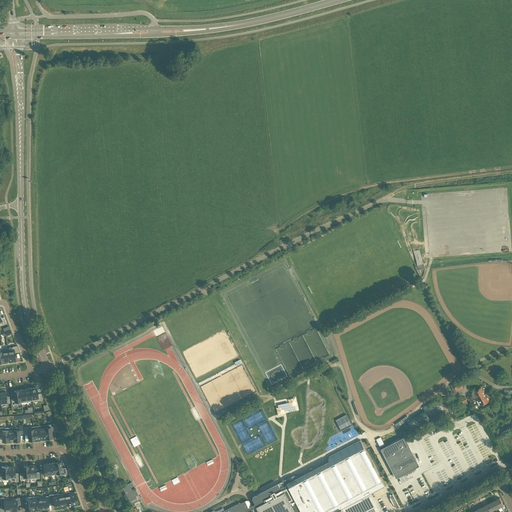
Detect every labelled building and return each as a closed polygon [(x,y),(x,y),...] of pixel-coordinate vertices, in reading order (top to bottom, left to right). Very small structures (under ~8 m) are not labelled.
[(156,336),(163,350),(172,345),(165,332),(156,336)] [(19,352),(16,346),(13,346),(13,347),(7,348),(9,360),(15,359),(14,352),(19,352)] [(461,382),(454,384),(456,391),(463,389),(461,382)] [(41,393),(37,394),(36,387),(30,388),(32,401),(38,400),(42,400),(41,393)] [(486,396),(483,391),(481,387),(473,391),(478,400),(481,398),(482,399),(486,396)] [(19,390),(13,391),(14,397),(11,398),(12,404),(21,403),(19,390)] [(7,403),(10,402),(9,398),(6,399),(6,392),(0,392),(0,395),(1,404),(7,404),(7,403)] [(488,401),(486,396),(482,399),(481,398),(478,400),(481,405),(488,401)] [(288,402),(280,404),(278,404),(278,407),(281,406),(281,409),(284,408),(285,410),(295,408),(295,406),(292,406),(292,404),(289,404),(288,402)] [(424,410),(407,421),(413,430),(430,418),(424,410)] [(435,429),(444,425),(439,414),(430,418),(435,429)] [(50,424),(44,425),(46,438),(52,437),(51,430),(57,429),(57,431),(58,431),(54,423),(50,424)] [(19,427),(13,427),(14,440),(14,441),(17,441),(17,440),(20,440),(20,433),(23,433),(22,426),(19,426),(19,427)] [(35,439),(33,426),(27,427),(27,426),(24,427),(25,433),(28,433),(29,439),(31,439),(31,440),(34,440),(34,439),(35,439)] [(8,427),(0,427),(0,433),(2,434),(2,440),(8,440),(8,427)] [(462,451),(458,444),(457,444),(448,428),(447,427),(444,428),(445,430),(442,432),(441,430),(427,437),(428,438),(440,462),(429,468),(427,469),(426,473),(435,490),(435,491),(439,492),(452,485),(470,475),(472,469),(474,469),(476,463),(476,462),(474,462),(475,458),(480,444),(479,442),(462,451)] [(137,436),(131,439),(135,447),(141,444),(137,436)] [(404,437),(383,448),(381,449),(395,476),(412,468),(412,469),(415,468),(417,467),(419,466),(419,464),(406,440),(404,437)] [(255,503),(251,505),(253,508),(256,506),(259,511),(380,511),(373,498),(372,496),(370,492),(384,485),(385,487),(380,477),(365,449),(365,448),(360,440),(329,456),(328,459),(329,461),(297,477),(296,476),(294,475),(266,490),(253,496),(252,498),(255,503)] [(56,474),(56,476),(66,474),(65,465),(61,466),(60,462),(54,462),(56,474)] [(8,478),(8,466),(8,465),(5,465),(5,466),(1,466),(2,473),(0,473),(0,479),(2,479),(2,480),(9,480),(9,478),(8,478)] [(30,479),(29,465),(22,466),(23,473),(20,473),(20,479),(30,479)] [(30,479),(39,478),(39,472),(36,472),(35,465),(29,465),(30,479)] [(8,478),(9,478),(14,478),(15,481),(18,481),(18,473),(15,473),(15,466),(8,466),(8,478)] [(130,483),(122,487),(130,502),(137,498),(134,494),(137,493),(131,482),(130,483)] [(69,492),(70,492),(69,491),(63,492),(63,493),(64,493),(66,505),(71,504),(69,492)] [(54,507),(60,506),(58,494),(58,493),(52,494),(49,495),(49,496),(50,501),(53,500),(54,507)] [(30,497),(31,497),(31,496),(21,497),(22,504),(25,503),(25,510),(31,509),(30,497)] [(50,501),(49,496),(42,496),(43,508),(49,508),(48,503),(50,503),(50,501)] [(4,510),(10,510),(10,499),(10,498),(4,498),(4,497),(0,497),(1,503),(4,503),(4,510)] [(10,499),(10,510),(17,510),(17,505),(20,505),(20,497),(17,497),(17,498),(10,499)] [(494,500),(498,509),(501,508),(500,506),(503,504),(499,497),(494,500)] [(254,511),(253,508),(251,505),(249,500),(247,500),(241,503),(242,503),(239,505),(238,504),(237,504),(221,511),(217,511),(214,510),(210,511),(254,511)] [(488,503),(492,510),(495,508),(496,510),(498,509),(494,500),(488,503)] [(492,510),(488,503),(483,506),(485,511),(489,511),(492,510)]
